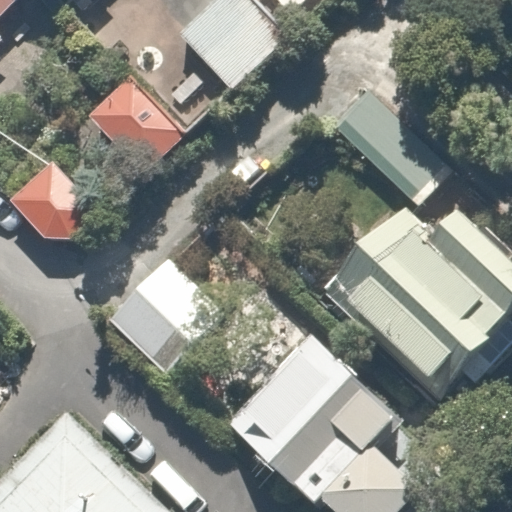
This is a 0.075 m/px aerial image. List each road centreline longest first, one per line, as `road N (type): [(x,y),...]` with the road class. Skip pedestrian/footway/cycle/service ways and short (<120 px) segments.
road 1 (residential): [(414,0),(57,325),(0,266)]
road 2 (unknown): [(57,325),(167,409)]
